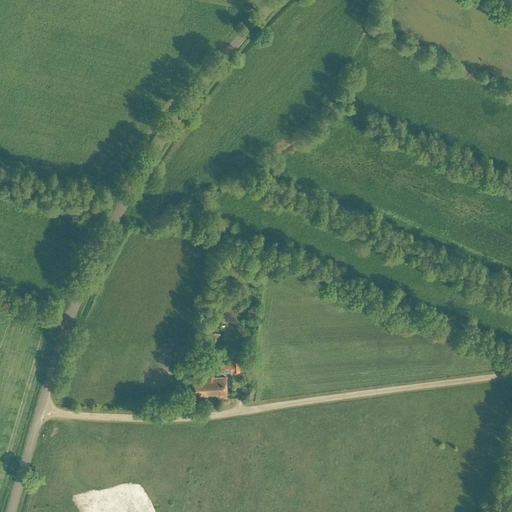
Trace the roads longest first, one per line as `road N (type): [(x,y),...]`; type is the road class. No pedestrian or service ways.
road 1 (unclassified): [(40,412),(70,308),(136,173),(268,0)]
road 2 (unclassified): [(40,412),(223,412),(511,373)]
